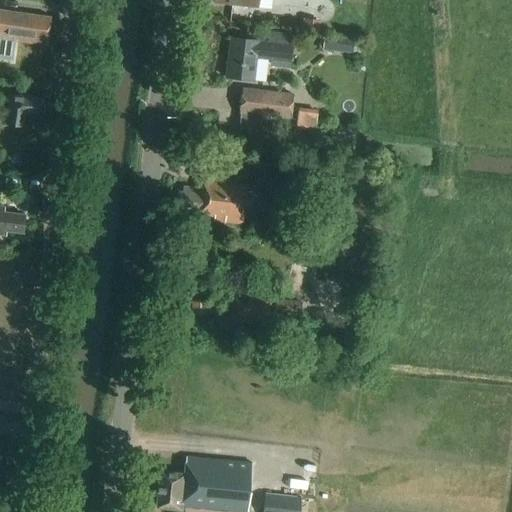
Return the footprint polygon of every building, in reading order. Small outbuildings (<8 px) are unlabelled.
[(272,0),(213,0),(213,3),(272,10),(272,0)] [(0,58),(10,60),(12,41),(45,46),(49,18),(0,10),(0,58)] [(319,20),(303,18),(302,30),(317,32),(319,20)] [(258,41),(230,38),(225,78),(253,81),(256,58),(271,60),(271,64),(288,66),(292,35),(272,32),(271,44),(258,42),(258,41)] [(353,53),(354,38),(324,34),(322,50),(353,53)] [(265,116),(268,90),(243,87),(239,113),(265,116)] [(36,116),(39,98),(9,94),(5,124),(22,127),(23,120),(29,121),(30,115),(36,116)] [(301,111),(299,121),(317,123),(318,113),(301,111)] [(205,166),(206,154),(191,152),(190,164),(205,166)] [(196,220),(241,225),(246,182),(207,177),(206,182),(201,182),(200,189),(184,187),(183,193),(178,192),(176,208),(198,210),(196,220)] [(0,235),(5,236),(6,232),(22,233),(24,215),(3,213),(4,208),(0,207),(0,235)] [(237,296),(236,305),(235,320),(267,323),(267,322),(299,325),(301,304),(269,300),(269,299),(237,296)] [(181,507),(230,511),(246,511),(251,464),(186,458),(184,475),(160,473),(156,508),(181,510),(181,507)] [(299,511),(301,499),(264,495),(262,511),(299,511)]
